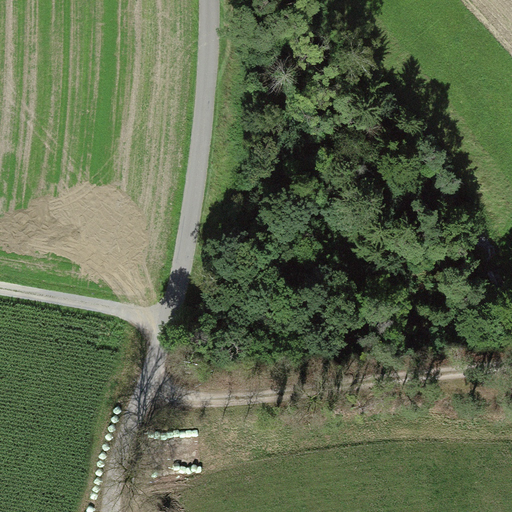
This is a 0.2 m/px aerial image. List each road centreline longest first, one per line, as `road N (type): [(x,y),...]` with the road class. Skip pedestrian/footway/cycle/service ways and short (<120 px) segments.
road 1 (unclassified): [(211,0),(182,260),(115,511)]
road 2 (track): [(144,391),(308,392),(511,365)]
road 3 (track): [(136,511),(194,489),(287,470),(431,458)]
road 4 (track): [(0,289),(166,319)]
